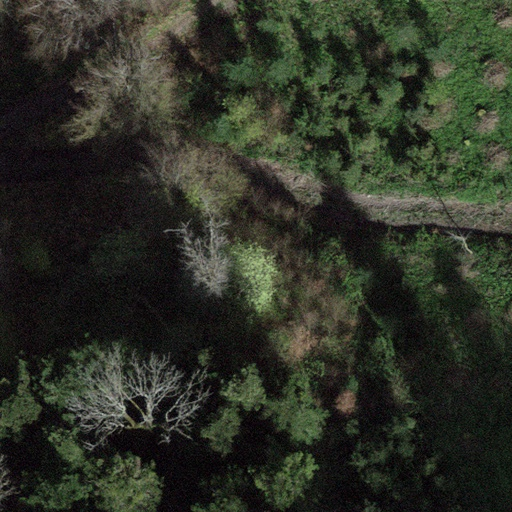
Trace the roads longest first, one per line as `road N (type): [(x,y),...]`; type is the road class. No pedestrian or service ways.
road 1 (track): [(0,167),(167,152),(362,216),(511,215)]
road 2 (track): [(0,136),(96,94),(221,0)]
